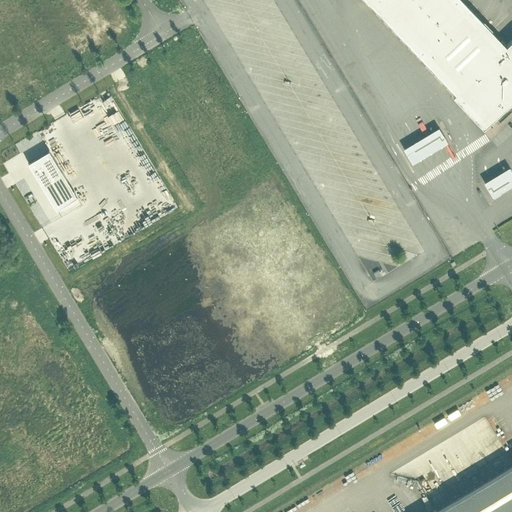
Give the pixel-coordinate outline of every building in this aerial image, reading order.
[(511,38),(506,44),(463,0),(367,0),(455,93),(453,95),(481,124),(511,94),(511,38)] [(77,195),(61,168),(49,148),(28,161),(47,194),(56,208),(77,195)] [(492,199),(511,187),(511,174),(509,169),(484,184),(492,199)] [(212,199),(109,261),(186,390),(204,380),(208,387),(277,345),(273,338),(290,328),(212,199)] [(390,252),(382,257),(386,263),(388,267),(392,265),(396,262),(404,258),(398,249),(397,247),(396,248),(392,250),(390,252)] [(374,273),(377,278),(382,275),(379,269),(374,273)] [(511,511),(511,462),(429,511),(511,511)]
